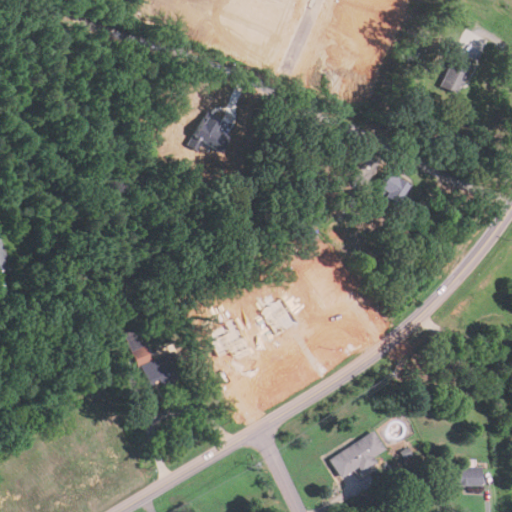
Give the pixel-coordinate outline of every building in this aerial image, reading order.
[(454,94),(469,60),(452,52),(436,86),(454,94)] [(394,204),(405,184),(384,172),(372,193),(394,204)] [(0,243),(0,273),(10,270),(0,243)] [(122,336),(148,389),(183,372),(172,349),(148,361),(133,331),(122,336)] [(338,477),(353,468),(357,475),(375,464),(370,457),(382,449),(370,431),(326,459),(338,477)] [(478,485),(478,466),(441,466),(441,485),(478,485)]
